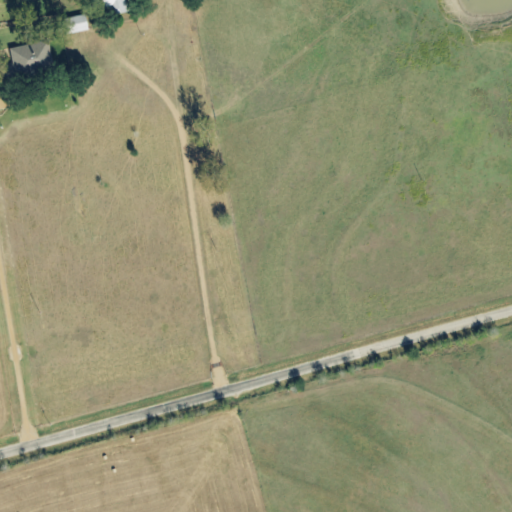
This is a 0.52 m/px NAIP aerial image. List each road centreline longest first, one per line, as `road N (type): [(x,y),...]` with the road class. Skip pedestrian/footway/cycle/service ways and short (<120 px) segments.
road 1 (residential): [(0,451),(511,307)]
road 2 (track): [(181,125),(168,64),(168,0)]
